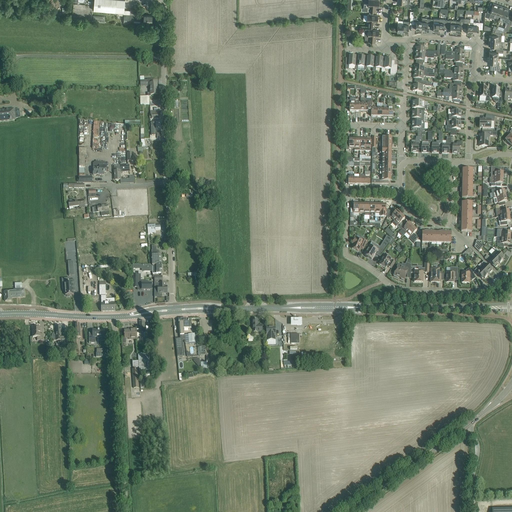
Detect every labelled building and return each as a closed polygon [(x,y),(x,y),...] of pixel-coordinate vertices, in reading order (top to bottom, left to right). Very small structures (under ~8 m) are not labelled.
[(125,0),(121,0),(94,0),(94,11),(124,13),(125,0)] [(375,0),(368,0),(368,4),(364,3),(363,8),(361,8),(361,11),(369,11),(373,12),(375,12),(376,7),(378,7),(379,0),(375,0)] [(493,19),(498,5),(493,3),(491,10),(488,9),(487,12),(485,12),(485,16),(489,18),(489,17),(493,19)] [(498,5),(494,18),(496,18),(497,16),(500,17),(504,7),(498,5)] [(503,22),(507,23),(509,17),(506,16),(509,9),(504,7),(500,17),(505,18),(503,22)] [(130,15),(124,14),(123,23),(133,23),(134,20),(137,20),(137,19),(142,20),(141,22),(152,23),(152,16),(138,15),(139,9),(131,9),(130,15)] [(368,22),(368,26),(374,27),(375,22),(377,22),(378,15),(368,14),(367,21),(368,22)] [(416,24),(416,30),(421,30),(422,21),(419,21),(419,20),(417,19),(417,18),(413,17),(413,24),(416,24)] [(422,21),(421,30),(427,31),(427,25),(430,26),(431,19),(422,18),(422,21)] [(433,31),(438,32),(439,18),(434,18),(434,19),(431,19),(430,26),(433,26),(433,31)] [(439,18),(438,32),(444,32),(444,27),(447,27),(448,20),(445,20),(445,19),(439,18)] [(456,21),(455,33),(461,33),(461,28),(464,28),(465,18),(461,18),(459,21),(456,21)] [(470,19),(465,18),(464,28),(467,28),(467,34),(472,34),(473,25),(473,22),(470,22),(470,19)] [(397,32),(402,33),(403,21),(395,20),(394,27),(397,27),(397,32)] [(456,21),(448,20),(447,27),(450,27),(450,32),(455,33),(456,21)] [(473,31),(472,34),(478,34),(478,29),(482,29),(483,24),(483,23),(480,22),(476,22),(473,22),(473,25),(473,31)] [(365,36),(365,41),(375,42),(376,37),(378,37),(378,30),(365,29),(365,36)] [(488,36),(488,39),(489,39),(489,40),(501,41),(501,36),(501,33),(495,32),(494,32),(494,35),(489,35),(489,36),(488,36)] [(489,40),(488,46),(496,47),(496,49),(503,50),(503,47),(502,47),(502,41),(501,41),(489,40)] [(416,48),(415,54),(436,55),(436,52),(428,51),(428,52),(425,51),(425,49),(424,48),(424,45),(418,45),(418,48),(416,48)] [(446,52),(446,56),(464,58),(465,51),(463,51),(463,48),(457,47),(456,51),(455,51),(455,54),(453,53),(446,52)] [(489,52),(489,57),(498,58),(498,55),(503,55),(503,53),(503,50),(496,49),(496,52),(489,52)] [(415,54),(415,60),(417,60),(417,63),(424,64),(425,58),(427,58),(427,59),(434,59),(434,58),(435,58),(438,58),(440,58),(440,56),(436,55),(415,54)] [(359,56),(359,57),(358,57),(358,63),(358,71),(366,71),(367,68),(367,64),(364,64),(365,58),(364,58),(364,56),(361,56),(359,56)] [(443,56),(443,59),(445,59),(445,60),(452,61),(452,60),(455,60),(454,63),(456,63),(455,66),(461,67),(462,64),(464,64),(464,58),(446,56),(443,56)] [(346,61),(345,69),(349,70),(349,66),(355,67),(354,70),(358,71),(358,63),(355,63),(356,57),(349,57),(349,62),(346,61)] [(368,58),(367,58),(367,64),(367,68),(373,68),(372,72),(375,72),(376,72),(376,68),(376,64),(373,64),(374,58),(373,58),(373,57),(370,57),(368,57),(368,58)] [(487,57),(487,63),(491,63),(490,66),(491,66),(491,69),(490,69),(500,70),(500,67),(499,66),(499,64),(497,63),(498,58),(489,57),(487,57)] [(383,59),(376,58),(376,64),(376,68),(382,69),(381,72),(384,73),(385,69),(385,65),(382,65),(383,59)] [(385,65),(385,69),(391,70),(390,75),(395,75),(395,73),(397,73),(397,66),(391,66),(392,60),(385,59),(385,65)] [(414,66),(414,72),(433,74),(433,70),(426,70),(424,70),(424,67),(423,67),(423,64),(424,64),(417,63),(417,67),(414,66)] [(461,67),(455,66),(455,69),(454,69),(454,72),(451,72),(451,71),(445,71),(444,75),(463,76),(463,70),(461,70),(461,67)] [(414,72),(413,79),(416,79),(416,82),(422,82),(422,79),(423,79),(423,77),(426,77),(434,78),(435,74),(433,74),(414,72)] [(463,76),(444,75),(444,79),(451,79),(453,79),(453,82),(454,82),(454,85),(460,85),(460,82),(463,82),(463,76)] [(422,82),(416,82),(415,85),(413,85),(412,91),(422,92),(423,86),(425,86),(425,87),(431,87),(431,83),(422,82)] [(443,90),(443,93),(462,95),(462,89),(460,88),(460,85),(454,85),(450,85),(450,90),(443,90)] [(480,97),(479,101),(489,102),(489,93),(486,93),(487,87),(480,87),(479,97),(480,97)] [(493,88),(492,98),(494,100),(493,101),(496,104),(497,103),(498,104),(498,106),(498,110),(501,110),(501,106),(501,104),(502,95),(502,92),(501,92),(499,92),(499,88),(493,88)] [(461,101),(462,95),(443,93),(442,93),(442,97),(449,98),(449,97),(452,97),(451,102),(459,104),(459,101),(461,101)] [(347,100),(347,107),(350,107),(350,111),(349,111),(350,111),(351,111),(351,112),(354,112),(355,112),(355,102),(355,99),(350,99),(350,101),(347,100)] [(418,109),(418,112),(424,112),(427,112),(427,107),(425,107),(425,102),(412,102),(412,109),(418,109)] [(15,109),(0,111),(0,121),(16,120),(15,109)] [(157,111),(152,112),(150,112),(150,115),(151,115),(151,116),(151,117),(152,119),(150,119),(151,121),(154,121),(154,119),(158,118),(158,113),(157,113),(157,111)] [(449,115),(449,121),(450,121),(455,121),(455,118),(461,118),(461,111),(452,111),(451,115),(449,115)] [(412,112),(412,119),(418,119),(418,122),(421,122),(424,122),(424,116),(424,114),(424,113),(424,112),(418,112),(412,112)] [(495,117),(486,115),(485,119),(483,119),(483,120),(480,120),(479,128),(491,128),(491,122),(494,122),(495,117)] [(418,122),(412,122),(412,129),(418,129),(418,132),(424,132),(424,126),(421,126),(421,122),(418,122)] [(461,122),(451,122),(447,122),(447,127),(446,127),(446,132),(448,132),(450,133),(454,133),(454,129),(460,129),(461,122)] [(479,135),(479,147),(488,147),(488,141),(489,141),(489,136),(493,136),(493,132),(482,132),(482,135),(479,135)] [(442,148),(442,154),(449,154),(449,148),(452,148),(452,145),(453,145),(453,138),(453,136),(450,136),(450,138),(447,138),(446,144),(442,144),(442,148)] [(418,147),(421,147),(422,147),(422,144),(422,139),(422,137),(416,137),(415,144),(411,144),(411,153),(418,153),(418,147)] [(426,141),(422,139),(422,144),(422,147),(421,147),(421,153),(428,153),(428,147),(432,147),(432,144),(432,141),(426,141)] [(349,144),(346,144),(346,151),(349,151),(349,149),(354,149),(354,151),(355,140),(349,140),(349,144)] [(432,147),(432,153),(439,154),(439,148),(442,148),(442,142),(436,141),(436,144),(432,144),(432,147)] [(462,142),(458,142),(457,142),(457,143),(456,145),(453,145),(452,145),(452,148),(452,154),(459,154),(459,147),(462,147),(462,142)] [(87,149),(79,149),(79,167),(79,174),(88,174),(88,167),(85,167),(85,157),(87,156),(87,149)] [(94,164),(94,169),(93,169),(93,175),(104,175),(104,173),(106,173),(106,163),(105,162),(95,162),(94,164)] [(129,171),(129,165),(114,166),(115,175),(115,181),(121,180),(121,172),(129,171)] [(501,173),(501,167),(491,167),(491,178),(503,178),(503,173),(501,173)] [(473,169),(462,169),(462,175),(461,175),(460,179),(461,179),(461,178),(462,178),(462,184),(472,184),(473,169)] [(348,180),(348,184),(348,185),(354,185),(354,176),(354,172),(348,172),(348,174),(345,174),(345,180),(348,180)] [(391,176),(381,175),(381,181),(380,181),(379,184),(386,184),(386,181),(390,181),(391,176)] [(491,184),(491,187),(500,187),(501,184),(503,184),(503,178),(491,178),(490,178),(490,184),(491,184)] [(472,184),(462,184),(462,189),(460,189),(460,193),(462,193),(462,198),(472,199),(472,184)] [(493,193),(492,193),(493,199),(496,198),(505,196),(504,191),(502,191),(502,188),(497,190),(495,190),(493,190),(493,193)] [(505,196),(493,199),(494,204),(498,203),(498,204),(499,207),(505,205),(505,202),(507,202),(505,196)] [(472,203),(462,203),(462,208),(460,208),(460,212),(462,212),(461,217),(472,217),(472,203)] [(353,209),(350,209),(350,218),(354,218),(354,213),(359,214),(359,204),(353,204),(353,205),(353,209)] [(386,205),(381,205),(380,214),(380,217),(386,217),(387,218),(390,211),(387,210),(386,209),(386,205)] [(102,216),(109,215),(109,211),(108,206),(95,207),(95,213),(98,212),(101,212),(102,216)] [(506,208),(501,209),(500,209),(495,210),(496,218),(498,218),(509,216),(509,211),(507,211),(506,208)] [(394,221),(401,215),(400,214),(400,213),(399,212),(398,212),(397,211),(394,213),(390,211),(387,218),(389,219),(391,217),(394,221)] [(405,219),(401,215),(394,221),(392,224),(396,227),(397,226),(399,229),(404,224),(402,222),(405,219)] [(510,222),(509,216),(498,218),(499,223),(499,226),(508,225),(508,222),(510,222)] [(472,217),(461,217),(461,223),(460,223),(460,222),(459,222),(459,226),(460,226),(461,226),(461,232),(471,232),(472,217)] [(404,224),(399,229),(401,230),(400,231),(404,235),(406,233),(413,227),(412,226),(413,225),(411,223),(410,224),(409,223),(406,226),(404,224)] [(155,225),(148,225),(149,234),(155,233),(155,231),(161,231),(160,226),(155,226),(155,225)] [(406,233),(404,235),(408,239),(409,238),(411,241),(414,243),(418,239),(416,236),(414,234),(417,231),(413,227),(406,233)] [(498,238),(510,239),(511,233),(508,233),(509,230),(502,230),(497,230),(496,238),(498,238)] [(436,243),(437,233),(431,233),(431,231),(427,231),(428,231),(428,233),(422,232),(422,243),(436,243)] [(436,243),(451,243),(451,233),(446,233),(446,231),(442,231),(442,233),(437,233),(436,243)] [(360,248),(363,250),(367,241),(362,239),(362,241),(361,241),(357,239),(356,239),(354,238),(352,244),(354,245),(352,249),(358,252),(360,248)] [(510,239),(498,238),(497,245),(501,245),(500,247),(507,247),(507,244),(510,245),(510,239)] [(365,254),(364,255),(372,260),(377,252),(378,253),(377,254),(380,256),(381,256),(383,253),(385,250),(380,247),(376,245),(372,242),(370,246),(367,251),(366,251),(364,253),(365,254)] [(156,246),(152,246),(152,251),(152,265),(156,266),(159,266),(159,264),(162,264),(162,256),(159,256),(159,250),(156,251),(156,246)] [(491,255),(493,257),(499,262),(500,264),(503,260),(502,259),(503,258),(500,254),(499,253),(500,253),(497,250),(491,255)] [(385,255),(381,260),(379,265),(385,269),(387,265),(389,266),(388,267),(391,269),(395,263),(390,260),(391,259),(385,255)] [(491,259),(487,256),(485,258),(495,268),(498,265),(497,264),(499,262),(493,257),(491,259)] [(395,271),(394,276),(398,278),(398,277),(401,278),(401,279),(404,280),(407,273),(410,273),(411,268),(411,265),(411,264),(407,262),(406,265),(403,264),(402,265),(401,267),(398,265),(395,271)] [(492,271),(484,262),(482,264),(483,266),(481,269),(487,274),(488,273),(489,274),(492,271)] [(413,277),(413,280),(414,281),(414,282),(423,282),(423,273),(425,273),(429,273),(429,268),(429,264),(425,263),(425,269),(418,268),(418,272),(414,272),(414,276),(413,277)] [(162,270),(162,264),(159,264),(159,266),(156,266),(152,265),(152,266),(153,266),(153,267),(152,267),(153,273),(153,274),(161,274),(161,270),(162,270)] [(446,268),(446,273),(446,283),(454,283),(454,278),(458,278),(458,268),(446,268)] [(470,268),(466,270),(466,273),(462,273),(462,283),(469,283),(469,280),(471,280),(472,280),(472,281),(476,279),(470,268)] [(431,278),(431,283),(441,283),(441,278),(441,275),(439,275),(439,270),(431,269),(431,278)] [(487,274),(481,269),(478,271),(476,269),(474,272),(478,276),(482,279),(483,278),(484,279),(488,275),(487,274)] [(140,276),(133,276),(133,288),(138,288),(138,290),(152,290),(152,284),(148,284),(148,281),(140,281),(140,276)] [(74,294),(74,290),(75,290),(75,279),(70,279),(70,282),(64,282),(65,283),(62,283),(63,289),(65,289),(65,295),(67,295),(67,296),(70,296),(70,294),(74,294)] [(157,287),(158,294),(167,294),(167,286),(166,286),(166,283),(159,283),(159,286),(157,287)] [(5,292),(5,302),(12,301),(11,297),(24,297),(23,289),(13,290),(13,292),(5,292)] [(101,296),(102,312),(115,311),(114,299),(106,299),(106,296),(101,296)] [(180,339),(175,339),(177,357),(179,357),(184,356),(183,345),(182,340),(183,340),(184,340),(185,340),(185,335),(184,335),(184,328),(183,328),(183,319),(179,319),(179,324),(179,325),(179,330),(180,336),(180,339)] [(188,319),(183,319),(183,328),(184,328),(191,328),(191,325),(192,325),(191,321),(188,321),(188,319)] [(252,320),(252,325),(252,332),(258,332),(262,332),(262,325),(258,325),(258,320),(252,320)] [(139,321),(140,326),(140,333),(140,341),(146,341),(146,342),(146,345),(150,344),(150,342),(149,336),(145,337),(144,321),(139,321)] [(81,337),(80,324),(74,325),(75,334),(72,334),(73,349),(78,348),(78,338),(81,337)] [(32,328),(33,333),(33,337),(37,337),(37,341),(44,341),(44,339),(43,334),(40,334),(40,327),(32,328)] [(52,338),(54,341),(67,340),(67,336),(61,336),(61,327),(56,327),(56,333),(53,333),(52,335),(52,338)] [(275,328),(266,328),(266,333),(266,336),(267,336),(267,340),(276,340),(276,336),(275,333),(275,328)] [(132,330),(124,331),(125,339),(129,338),(129,339),(137,339),(136,329),(132,329),(132,330)] [(104,331),(92,331),(92,335),(89,335),(88,344),(94,344),(94,338),(104,338),(104,331)] [(188,334),(185,335),(185,340),(185,343),(186,343),(186,345),(195,344),(195,342),(196,342),(195,334),(188,334)] [(291,335),(288,335),(288,338),(291,338),(291,344),(299,344),(299,335),(291,335)] [(150,353),(138,354),(138,362),(140,362),(150,361),(150,353)] [(150,371),(150,361),(140,362),(140,371),(150,371)] [(141,389),(149,389),(149,383),(147,383),(147,380),(141,381),(141,389)]
